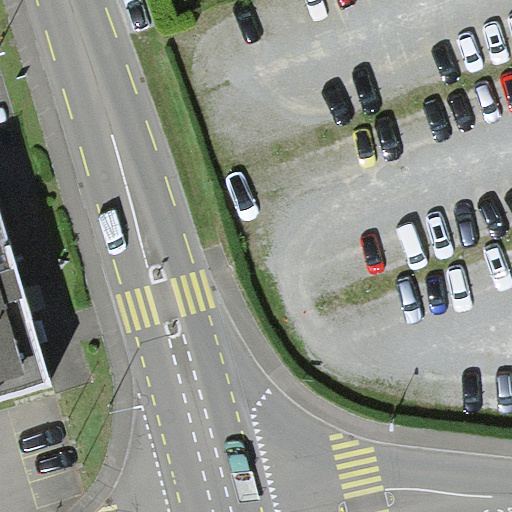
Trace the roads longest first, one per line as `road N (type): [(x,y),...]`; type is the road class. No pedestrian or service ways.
road 1 (secondary): [(71,0),(166,300),(221,511)]
road 2 (residential): [(336,511),(420,493),(511,496)]
